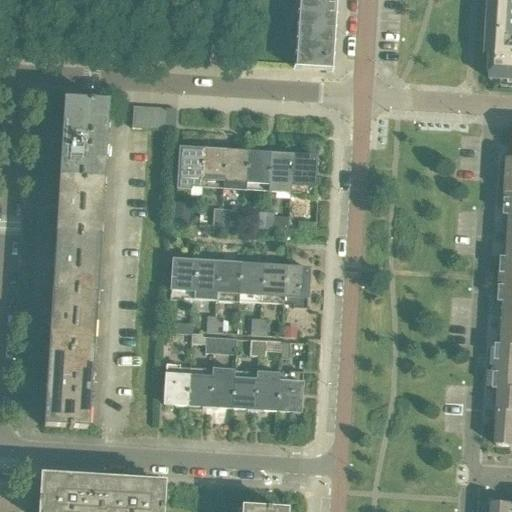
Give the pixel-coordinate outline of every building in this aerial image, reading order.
[(303,0),(299,70),(327,72),(330,0),(303,0)] [(490,82),(511,82),(511,0),(490,0),(487,57),(492,58),(490,82)] [(61,148),(59,181),(101,184),(106,107),(106,106),(64,103),(62,137),(61,148)] [(131,130),(142,130),(144,109),(133,108),(131,130)] [(142,130),(153,131),(154,110),(144,109),(142,130)] [(153,131),(164,132),(165,111),(154,110),(153,131)] [(165,111),(164,132),(175,132),(176,111),(165,111)] [(190,185),(200,185),(202,152),(180,151),(179,163),(177,163),(177,171),(178,171),(178,179),(177,179),(176,191),(190,192),(190,185)] [(200,185),(222,187),(225,152),(218,151),(218,153),(202,152),(200,185)] [(222,187),(245,188),(247,155),(232,154),(232,152),(225,152),(222,187)] [(245,188),(268,190),(270,154),(263,154),(262,156),(247,155),(245,188)] [(268,190),(289,191),(291,157),(277,157),(277,155),(270,154),(268,190)] [(291,157),(289,191),(300,192),(299,199),(313,199),(314,187),(313,187),(314,179),(315,179),(316,172),(314,172),(315,159),(291,157)] [(101,184),(59,181),(58,203),(57,215),(55,238),(98,241),(101,184)] [(171,223),(189,223),(189,204),(171,203),(171,223)] [(212,227),(220,227),(221,212),(213,211),(212,227)] [(221,212),(220,227),(228,228),(229,212),(221,212)] [(257,229),(265,230),(266,214),(258,214),(257,229)] [(266,214),(265,230),(273,231),(274,215),(266,214)] [(299,225),(298,233),(314,234),(315,226),(299,225)] [(53,272),(52,295),(94,298),(98,241),(55,238),(54,260),(53,272)] [(502,261),(501,282),(511,282),(511,260),(508,260),(502,260),(502,261)] [(192,307),(192,302),(194,264),(173,263),(172,275),(170,275),(170,283),(171,283),(171,291),(170,291),(169,303),(183,304),(183,307),(192,307)] [(215,303),(215,299),(217,263),(211,263),(211,265),(194,264),(192,302),(215,303)] [(215,299),(237,300),(239,267),(225,266),(225,264),(217,263),(215,299)] [(237,300),(260,301),(262,266),(256,266),(255,268),(239,267),(237,300)] [(260,301),(283,303),(285,270),(270,269),(270,267),(262,266),(260,301)] [(285,270),(283,303),(293,303),(292,310),(306,311),(307,300),(306,300),(306,291),(308,291),(309,283),(307,283),(308,271),(285,270)] [(505,305),(511,305),(511,282),(501,282),(499,304),(505,305)] [(94,298),(52,295),(51,317),(50,328),(48,352),(90,355),(94,298)] [(206,334),(214,335),(215,319),(207,318),(206,334)] [(215,319),(214,335),(222,335),(223,320),(215,319)] [(251,337),(259,337),(259,322),(251,321),(251,337)] [(259,322),(259,337),(267,338),(267,322),(259,322)] [(171,334),(187,335),(191,336),(191,335),(191,325),(171,324),(171,334)] [(511,326),(504,326),(503,347),(511,347),(511,326)] [(205,355),(213,356),(214,340),(201,339),(201,336),(191,335),(191,336),(190,345),(205,346),(205,355)] [(214,340),(213,356),(234,357),(235,341),(221,341),(214,340)] [(249,358),(257,359),(258,343),(250,342),(249,358)] [(258,343),(257,359),(264,359),(265,351),(265,343),(258,343)] [(280,344),(280,351),(280,360),(288,361),(289,345),(280,344)] [(497,347),(495,369),(511,370),(511,347),(503,347),(497,347)] [(86,429),(90,355),(48,352),(46,383),(46,395),(44,428),(86,431),(86,429)] [(164,406),(186,407),(188,375),(179,374),(179,367),(165,366),(165,378),(166,378),(165,387),(163,386),(163,394),(164,394),(164,406)] [(494,391),(500,392),(511,392),(511,370),(495,369),(494,391)] [(216,409),(231,410),(233,377),(233,373),(211,371),(211,376),(209,411),(216,411),(216,409)] [(278,380),(276,413),(299,415),(300,403),(302,403),(302,395),(300,395),(301,387),(302,387),(302,375),(288,374),(288,381),(278,380)] [(202,410),(209,411),(211,376),(188,375),(186,407),(202,408),(202,410)] [(276,413),(278,380),(279,376),(256,375),(256,379),(254,414),(261,414),(261,412),(276,413)] [(246,413),(254,414),(256,379),(233,377),(231,410),(246,411),(246,413)] [(511,392),(500,392),(498,430),(511,431),(511,392)] [(497,447),(511,447),(511,431),(498,430),(497,447)] [(99,511),(101,483),(76,481),(57,480),(42,479),(40,479),(38,511),(99,511)] [(101,483),(99,511),(161,511),(161,508),(162,486),(161,486),(145,485),(126,484),(106,483),(101,483)]
